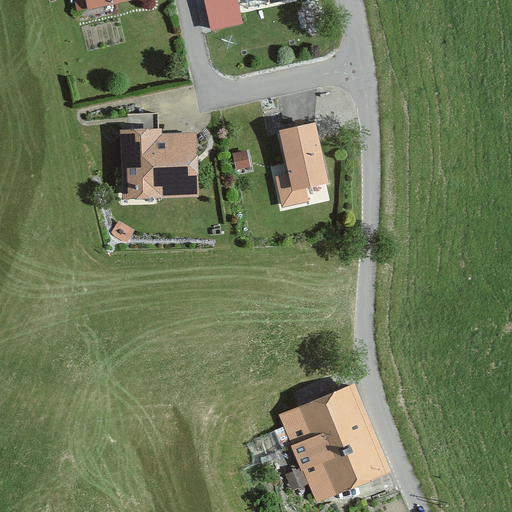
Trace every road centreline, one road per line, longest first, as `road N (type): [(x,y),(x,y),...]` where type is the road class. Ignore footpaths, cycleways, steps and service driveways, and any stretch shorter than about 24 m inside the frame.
road 1 (residential): [(361,64),(372,189),(365,347),(379,408),(420,511)]
road 2 (residential): [(185,0),(213,90),(361,64)]
